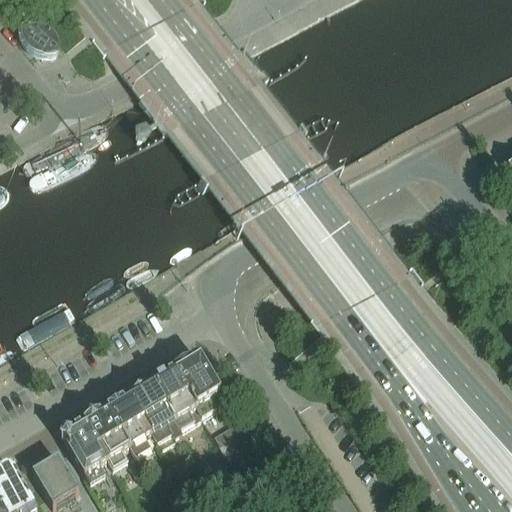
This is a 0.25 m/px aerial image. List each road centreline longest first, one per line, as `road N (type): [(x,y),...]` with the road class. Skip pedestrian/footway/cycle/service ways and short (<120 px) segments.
road 1 (secondary): [(97,0),(487,511)]
road 2 (secondary): [(511,438),(445,365),(161,0)]
road 3 (residential): [(221,316),(216,291),(240,258),(429,159)]
road 4 (residential): [(0,441),(221,316)]
road 5 (residential): [(51,104),(103,100),(279,2)]
road 6 (residential): [(343,511),(221,316)]
road 7 (residential): [(429,159),(511,248)]
